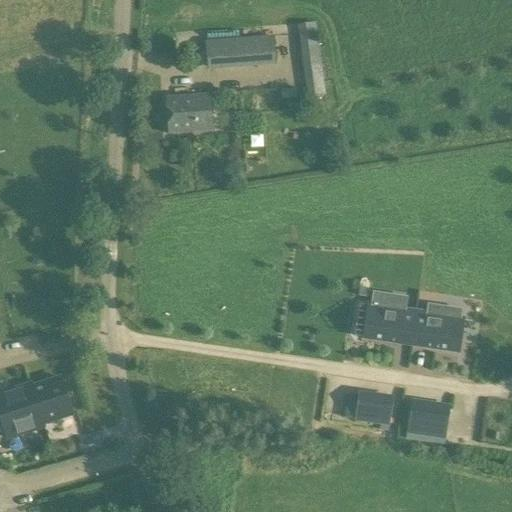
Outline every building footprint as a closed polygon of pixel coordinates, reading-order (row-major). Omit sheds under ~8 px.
[(272,38),(204,44),(206,68),(274,62),(272,38)] [(324,95),(318,45),(300,47),(307,97),(324,95)] [(213,131),(210,96),(166,99),(168,134),(213,131)] [(410,347),(416,310),(405,308),(407,297),(372,292),(370,304),(366,303),(361,337),(361,340),(410,347)] [(416,310),(410,347),(459,354),(464,317),(460,317),(462,309),(427,304),(426,311),(416,310)] [(60,378),(33,387),(32,385),(0,395),(0,415),(8,438),(44,426),(43,424),(72,414),(60,378)] [(354,421),(388,426),(392,400),(358,395),(354,421)] [(450,408),(414,403),(411,429),(446,434),(450,408)]
